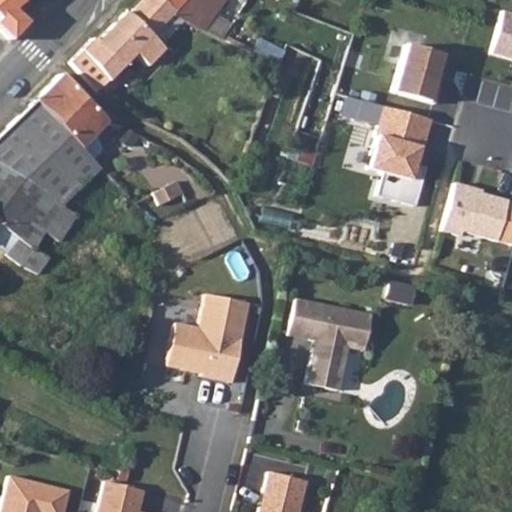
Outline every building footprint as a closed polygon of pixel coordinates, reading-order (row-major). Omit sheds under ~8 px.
[(12,11),(19,4),(15,0),(0,0),(0,30),(9,38),(24,23),(12,11)] [(93,45),(119,69),(132,54),(147,68),(163,51),(157,46),(180,21),(173,18),(155,0),(139,0),(126,15),(123,13),(93,45)] [(180,21),(201,32),(224,0),(155,0),(173,18),(180,21)] [(511,13),(500,10),(488,53),(511,59),(511,13)] [(109,80),(119,69),(93,45),(87,40),(78,52),(109,80)] [(434,86),(429,85),(432,73),(438,54),(401,44),(388,91),(431,103),(436,86),(434,86)] [(30,103),(72,143),(97,113),(79,98),(58,73),(30,103)] [(437,74),(432,73),(429,85),(434,86),(437,74)] [(358,100),(343,96),(338,115),(352,119),(358,100)] [(379,106),(358,100),(352,119),(374,125),(379,106)] [(44,230),(59,206),(96,167),(83,153),(76,146),(72,143),(30,103),(0,132),(0,224),(7,230),(16,235),(4,253),(22,265),(44,230)] [(419,149),(427,119),(379,106),(374,125),(364,168),(379,172),(373,195),(411,205),(422,167),(410,164),(415,148),(419,149)] [(114,136),(122,142),(132,130),(123,125),(114,136)] [(172,199),(178,207),(187,201),(181,191),(186,187),(183,182),(177,186),(173,180),(159,189),(167,202),(172,199)] [(470,188),(451,183),(438,231),(457,236),(459,231),(511,245),(511,202),(505,201),(470,191),(470,188)] [(170,322),(160,367),(195,374),(195,378),(229,385),(246,304),(199,294),(192,326),(170,322)] [(358,356),(367,320),(290,303),(282,339),(310,345),(300,388),(332,395),(342,352),(358,356)] [(262,472),(252,511),(292,511),(300,481),(262,472)] [(4,478),(0,495),(0,511),(59,511),(64,493),(4,478)] [(91,511),(133,511),(126,511),(131,489),(98,482),(91,511)]
